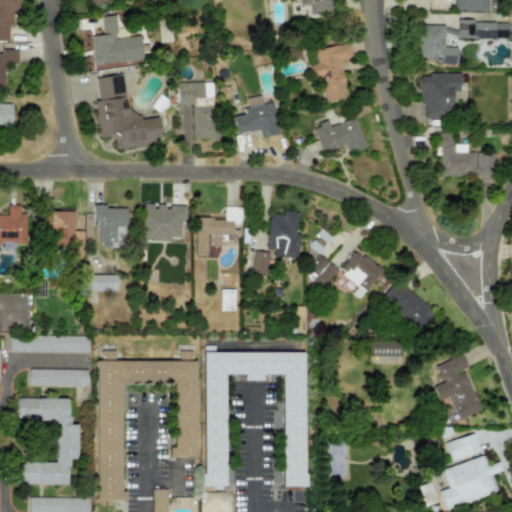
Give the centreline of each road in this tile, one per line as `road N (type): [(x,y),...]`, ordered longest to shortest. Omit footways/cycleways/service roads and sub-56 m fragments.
road 1 (residential): [(0,169),(289,179),(343,193),(421,233)]
road 2 (residential): [(491,327),(421,233),(377,70),(368,0)]
road 3 (residential): [(511,382),(491,327),(487,283),(491,237),(511,180)]
road 4 (residential): [(68,171),(47,0)]
